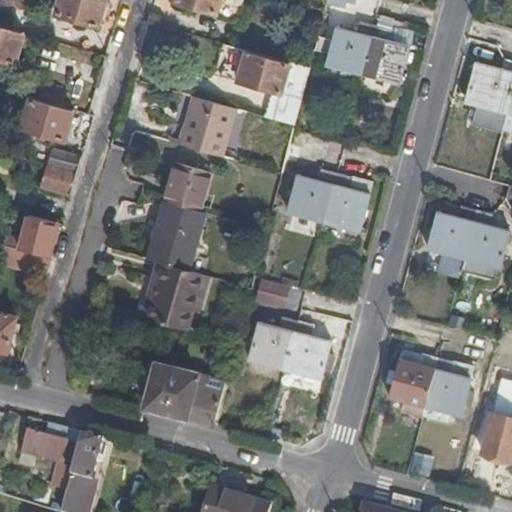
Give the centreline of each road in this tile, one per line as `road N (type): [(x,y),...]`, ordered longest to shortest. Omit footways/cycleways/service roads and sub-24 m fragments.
road 1 (residential): [(332,474),(378,269),(454,0)]
road 2 (residential): [(26,395),(140,0)]
road 3 (residential): [(52,402),(332,474)]
road 4 (residential): [(52,402),(59,354),(114,179)]
road 5 (residential): [(332,474),(486,511)]
